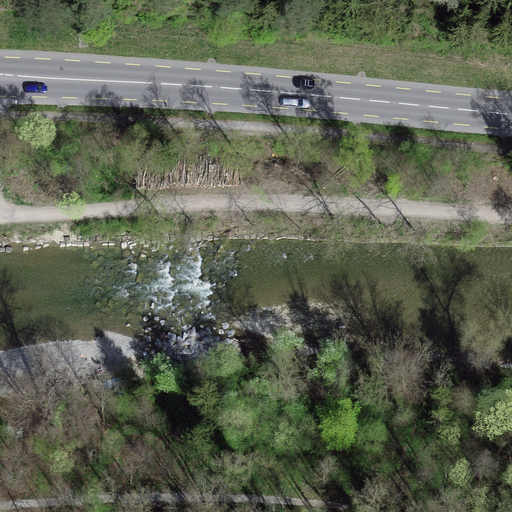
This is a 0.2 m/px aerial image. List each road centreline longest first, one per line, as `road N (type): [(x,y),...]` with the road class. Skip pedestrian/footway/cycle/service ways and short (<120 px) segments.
road 1 (primary): [(0,77),(511,116)]
road 2 (track): [(511,214),(195,199),(0,215)]
road 3 (track): [(0,504),(215,491),(439,511)]
